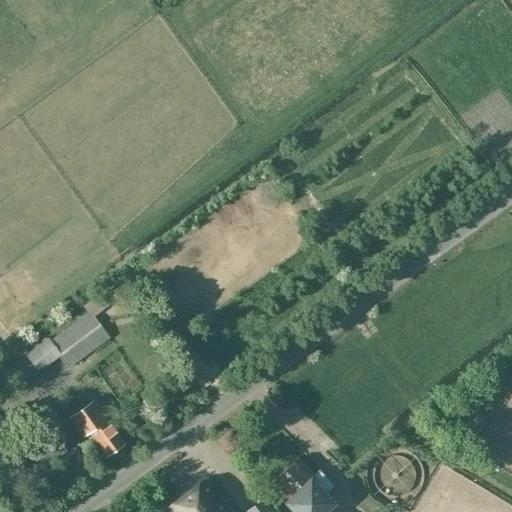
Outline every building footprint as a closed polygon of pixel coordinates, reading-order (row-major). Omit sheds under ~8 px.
[(99,294),(84,306),(90,313),(51,342),(48,338),(25,355),(38,372),(59,357),(69,368),(109,337),(93,316),(107,305),(99,294)] [(105,458),(125,444),(93,400),(68,417),(83,438),(88,434),(105,458)] [(45,436),(29,451),(41,468),(64,452),(53,435),(57,433),(52,426),(43,432),(45,436)] [(297,459),(273,482),(290,500),(286,504),(293,511),(324,511),(331,505),(317,490),(322,485),(297,459)] [(224,511),(202,483),(170,507),(173,511),(224,511)] [(268,511),(262,502),(247,511),(268,511)]
